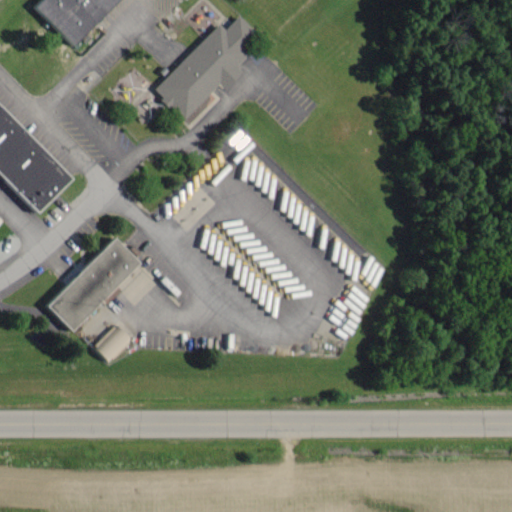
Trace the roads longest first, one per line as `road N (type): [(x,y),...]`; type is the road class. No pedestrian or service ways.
road 1 (tertiary): [(511,422),(0,423)]
road 2 (residential): [(105,184),(0,284)]
